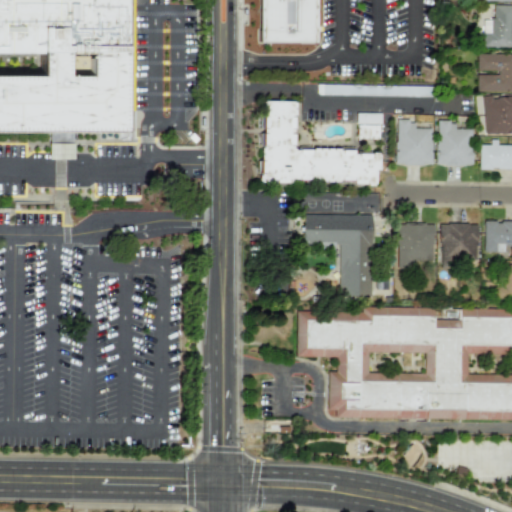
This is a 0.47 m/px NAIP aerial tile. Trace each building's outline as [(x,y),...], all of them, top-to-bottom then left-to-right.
[(0,0),(0,133),(129,133),(125,0),(0,0)] [(258,0),(317,0),(317,43),(258,43),(258,0)] [(511,47),(510,5),(489,5),(490,34),(482,34),(483,48),(511,47)] [(474,74),(474,91),(511,91),(511,53),(475,54),(475,70),(495,70),(495,74),(474,74)] [(430,86),(315,84),(315,95),(430,97),(430,86)] [(482,134),(511,133),(511,96),(489,97),(489,95),(481,96),(482,134)] [(293,102),(260,100),(256,181),(374,186),(376,151),(291,148),(293,102)] [(393,165),(429,166),(430,128),(412,128),(412,120),(394,120),(393,165)] [(453,129),(453,121),(434,121),(433,165),(469,166),(470,129),(453,129)] [(477,145),(477,169),(511,169),(511,143),(488,143),(488,145),(477,145)] [(369,215),(301,214),(301,242),(337,242),(337,296),(369,296),(369,215)] [(511,221),(482,221),(481,252),(502,252),(502,247),(511,246),(511,221)] [(431,261),(432,224),(395,223),(394,268),(412,269),(412,260),(431,261)] [(437,223),(436,262),(473,263),(474,224),(437,223)] [(511,300),(511,263),(498,263),(497,300),(511,300)] [(511,308),(457,308),(457,320),(431,320),(431,307),(359,306),(359,311),(294,311),(294,357),(334,357),(333,372),(325,371),(325,418),(511,419),(511,308)]
